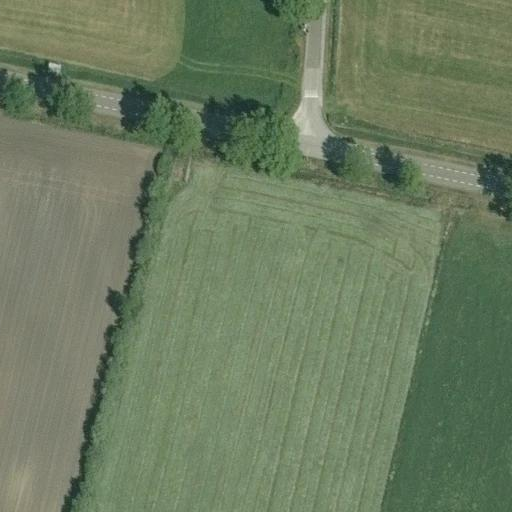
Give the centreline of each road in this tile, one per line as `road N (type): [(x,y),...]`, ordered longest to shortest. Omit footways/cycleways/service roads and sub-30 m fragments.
road 1 (tertiary): [(306,144),(0,80)]
road 2 (tertiary): [(511,190),(306,144)]
road 3 (unclassified): [(306,144),(314,0)]
